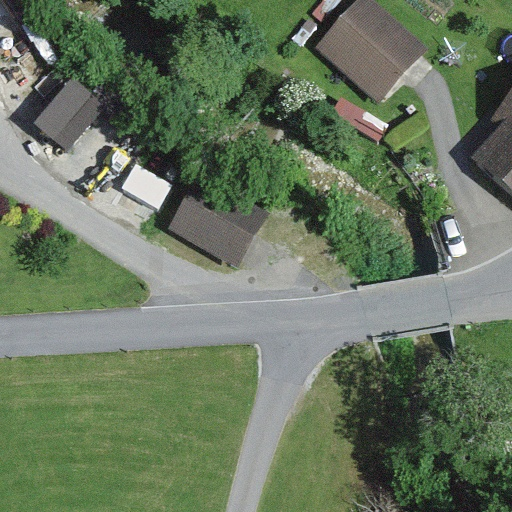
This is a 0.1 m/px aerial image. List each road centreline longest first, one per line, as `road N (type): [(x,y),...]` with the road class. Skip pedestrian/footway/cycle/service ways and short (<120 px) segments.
road 1 (residential): [(280,321),(182,284),(0,170)]
road 2 (unclassified): [(0,335),(280,321)]
road 3 (unclassified): [(280,321),(511,287)]
road 4 (residential): [(280,321),(283,359),(240,511)]
